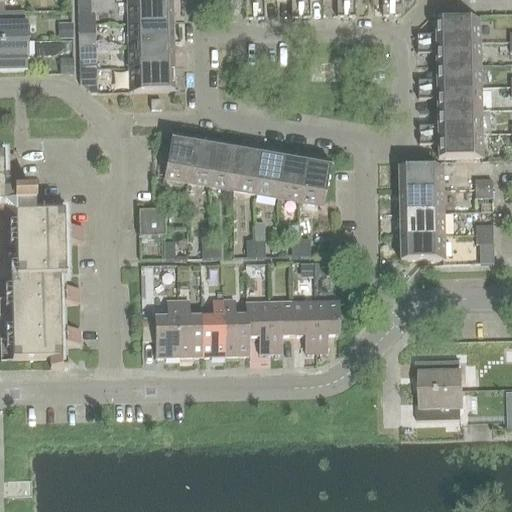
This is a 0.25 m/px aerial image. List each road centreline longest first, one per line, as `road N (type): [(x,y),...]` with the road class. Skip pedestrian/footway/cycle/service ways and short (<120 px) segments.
road 1 (residential): [(116,393),(113,239),(127,211),(125,134),(63,83),(0,85)]
road 2 (residential): [(359,142),(399,143),(396,37),(200,40)]
road 3 (residential): [(116,393),(318,387),(341,379),(395,324)]
road 4 (residential): [(359,142),(202,115),(200,40)]
road 5 (residential): [(395,324),(362,289),(359,142)]
road 6 (residential): [(395,324),(428,301),(511,298)]
